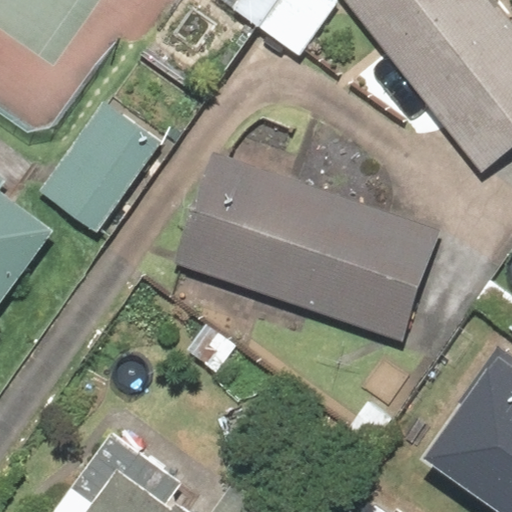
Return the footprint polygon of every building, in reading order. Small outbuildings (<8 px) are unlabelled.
[(331,0),(217,0),(295,59),(337,4),(331,0)] [(511,23),(493,0),(343,0),(482,173),(511,149),(511,23)] [(165,144),(107,102),(39,194),(96,237),(165,144)] [(209,158),(172,270),(404,345),(440,233),(209,158)] [(0,309),(52,236),(0,198),(9,186),(0,178),(0,309)] [(511,511),(511,357),(500,349),(422,458),(497,511),(511,511)] [(175,511),(122,473),(95,511),(70,493),(56,511),(175,511)]
